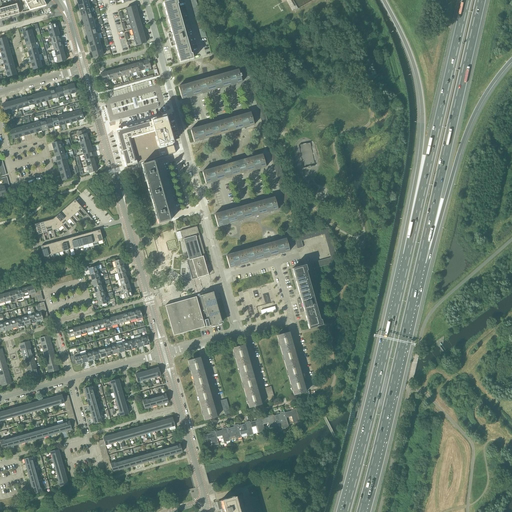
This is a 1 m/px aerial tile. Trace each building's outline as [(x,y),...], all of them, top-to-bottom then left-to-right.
[(0,0),(0,19),(5,18),(10,16),(14,15),(19,14),(30,11),(46,6),(42,0),(0,0)] [(173,0),(163,3),(172,34),(168,36),(171,47),(175,46),(180,63),(193,59),(192,54),(189,54),(176,5),(178,5),(176,0),(173,0)] [(283,11),(276,0),(242,0),(257,26),(283,11)] [(137,12),(135,6),(126,9),(128,14),(137,12)] [(49,32),(58,30),(56,24),(48,26),(49,32)] [(49,32),(51,38),(59,36),(58,30),(49,32)] [(25,39),(33,37),(31,31),(23,33),(25,39)] [(98,33),(97,34),(87,37),(89,42),(98,39),(98,40),(100,39),(98,33)] [(61,42),(59,36),(51,38),(53,45),(61,42)] [(25,39),(26,45),(35,43),(33,37),(25,39)] [(135,40),(136,46),(146,43),(144,38),(135,40)] [(63,48),(61,42),(53,45),(54,51),(63,48)] [(26,45),(28,51),(36,49),(35,43),(26,45)] [(0,46),(0,49),(1,52),(9,50),(7,44),(0,46)] [(92,52),(102,49),(101,44),(100,44),(90,47),(92,52)] [(54,51),(56,57),(64,54),(63,48),(54,51)] [(28,51),(30,57),(38,55),(36,49),(28,51)] [(102,49),(92,52),(93,58),(104,55),(102,49)] [(1,52),(2,59),(11,56),(9,50),(1,52)] [(58,63),(66,61),(64,54),(56,57),(54,57),(55,63),(58,62),(58,63)] [(30,57),(32,64),(40,61),(38,55),(30,57)] [(2,59),(4,65),(12,62),(11,56),(2,59)] [(142,62),(145,70),(148,69),(149,72),(151,71),(151,68),(148,60),(142,62)] [(42,67),(40,61),(32,64),(33,70),(42,67)] [(4,65),(6,71),(14,69),(12,62),(4,65)] [(136,64),(138,72),(139,74),(142,73),(141,71),(145,70),(142,62),(136,64)] [(241,79),(249,77),(254,75),(251,63),(246,64),(242,65),(237,67),(238,70),(241,79)] [(130,65),(133,73),(136,72),(137,75),(139,74),(138,72),(136,64),(130,65)] [(124,67),(127,75),(127,77),(130,77),(129,74),(133,73),(130,65),(124,67)] [(119,68),(121,77),(124,76),(125,78),(127,77),(127,75),(124,67),(119,68)] [(113,70),(115,78),(116,81),(118,80),(117,78),(121,77),(119,68),(113,70)] [(16,75),(14,69),(6,71),(8,77),(16,75)] [(113,70),(107,72),(109,80),(112,79),(113,81),(116,81),(115,78),(113,70)] [(238,70),(223,74),(227,86),(242,82),(241,79),(238,70)] [(106,81),(109,80),(107,72),(101,73),(103,84),(106,83),(106,81)] [(208,78),(212,91),(227,86),(223,74),(208,78)] [(208,78),(193,82),(197,95),(212,91),(208,78)] [(197,95),(193,82),(178,87),(182,99),(197,95)] [(67,86),(70,94),(76,92),(73,84),(67,86)] [(67,86),(62,88),(64,96),(70,94),(67,86)] [(56,89),(58,97),(64,96),(62,88),(56,89)] [(56,89),(50,91),(52,99),(58,97),(56,89)] [(50,91),(44,93),(46,101),(52,99),(50,91)] [(40,102),(46,101),(44,93),(38,94),(40,102)] [(38,94),(32,96),(34,104),(40,102),(38,94)] [(32,96),(26,98),(28,106),(34,104),(32,96)] [(22,107),(28,106),(26,98),(20,99),(22,107)] [(20,99),(14,101),(17,109),(22,107),(20,99)] [(14,101),(8,103),(11,111),(17,109),(14,101)] [(5,112),(11,111),(8,103),(2,104),(5,112)] [(81,111),(75,112),(77,120),(83,119),(82,117),(86,116),(84,107),(80,108),(81,111)] [(71,122),(77,120),(75,112),(69,114),(71,122)] [(250,113),(235,117),(239,129),(254,125),(250,113)] [(65,124),(71,122),(69,114),(63,115),(65,124)] [(59,125),(65,124),(63,115),(57,117),(59,125)] [(54,127),(59,125),(57,117),(51,119),(54,127)] [(220,121),(224,133),(239,129),(235,117),(220,121)] [(166,118),(116,132),(126,167),(176,153),(166,118)] [(48,129),(54,127),(51,119),(45,120),(48,129)] [(42,130),(48,129),(45,120),(39,122),(42,130)] [(220,121),(205,125),(209,138),(224,133),(220,121)] [(36,132),(42,130),(39,122),(34,124),(36,132)] [(30,134),(36,132),(34,124),(28,126),(30,134)] [(209,138),(205,125),(190,129),(194,142),(209,138)] [(24,135),(30,134),(28,126),(22,127),(24,135)] [(18,137),(24,135),(22,127),(16,129),(18,137)] [(16,129),(10,131),(12,139),(18,137),(16,129)] [(85,130),(77,133),(79,137),(80,140),(78,141),(78,143),(80,143),(88,140),(87,134),(86,134),(85,130)] [(88,140),(80,143),(82,149),(90,146),(88,140)] [(60,141),(52,144),(54,150),(62,147),(60,141)] [(90,146),(82,149),(84,155),(92,152),(90,146)] [(62,147),(54,150),(56,156),(64,154),(62,147)] [(92,152),(84,155),(85,161),(94,158),(92,152)] [(64,154),(56,156),(57,162),(66,160),(66,159),(68,159),(67,153),(64,154)] [(262,154),(247,159),(251,171),(266,167),(262,155),(262,154)] [(94,158),(85,161),(87,167),(95,165),(94,158)] [(251,171),(247,159),(232,163),(236,175),(251,171)] [(66,160),(57,162),(59,168),(67,166),(66,160)] [(153,161),(141,164),(147,185),(159,181),(159,179),(159,173),(157,172),(156,170),(154,162),(154,161),(153,161)] [(232,163),(217,167),(221,179),(236,175),(232,163)] [(95,165),(87,167),(89,173),(97,171),(97,170),(95,165)] [(67,166),(59,168),(61,174),(69,172),(67,166)] [(221,179),(217,167),(202,171),(206,184),(221,179)] [(69,172),(61,174),(63,180),(71,178),(69,172)] [(159,181),(147,185),(153,204),(165,201),(164,200),(165,199),(165,198),(165,192),(163,192),(162,190),(161,190),(159,181)] [(259,201),(263,214),(278,210),(274,197),(259,201)] [(75,200),(71,203),(72,204),(78,211),(81,209),(86,215),(87,214),(75,200)] [(165,201),(153,204),(158,224),(170,221),(170,220),(170,218),(170,212),(168,212),(167,209),(165,201)] [(244,206),(248,218),(263,214),(259,201),(244,206)] [(71,203),(67,206),(68,207),(75,215),(77,212),(80,215),(81,214),(78,211),(72,204),(71,203)] [(67,206),(64,210),(71,218),(73,216),(76,219),(77,217),(75,215),(68,207),(67,206)] [(229,210),(233,222),(248,218),(244,206),(229,210)] [(64,210),(60,213),(60,214),(67,221),(70,219),(72,222),(73,221),(71,218),(64,210)] [(214,214),(216,221),(218,227),(233,222),(229,210),(214,214)] [(60,213),(56,216),(57,217),(63,225),(66,223),(68,225),(70,224),(67,221),(60,214),(60,213)] [(56,216),(53,219),(53,220),(58,229),(62,226),(64,229),(66,228),(63,225),(57,217),(56,216)] [(53,219),(49,220),(49,221),(52,231),(53,235),(55,234),(54,231),(58,229),(53,220),(53,219)] [(201,256),(205,255),(203,248),(202,245),(201,242),(202,242),(201,240),(200,237),(199,235),(197,226),(189,228),(187,229),(180,231),(176,232),(179,242),(184,240),(189,258),(189,260),(202,257),(201,256)] [(328,227),(327,227),(320,230),(321,235),(324,235),(328,227)] [(100,230),(95,231),(98,242),(103,240),(100,230)] [(286,239),(271,243),(274,255),(289,251),(286,239)] [(271,243),(256,247),(259,259),(274,255),(271,243)] [(46,245),(41,247),(44,257),(49,256),(46,245)] [(256,247),(241,251),(244,264),(259,259),(256,247)] [(244,264),(241,251),(226,255),(229,268),(244,264)] [(336,253),(330,255),(331,258),(338,262),(336,253)] [(205,255),(201,256),(202,257),(189,260),(189,258),(185,259),(186,261),(187,261),(192,280),(197,278),(208,275),(204,261),(207,261),(205,255)] [(114,261),(116,267),(124,265),(122,259),(114,261)] [(116,267),(118,273),(125,271),(124,265),(116,267)] [(309,329),(311,328),(322,325),(321,320),(318,321),(304,271),(307,270),(305,265),(292,269),(309,329)] [(88,268),(90,275),(98,272),(102,271),(101,269),(102,269),(102,268),(97,270),(96,266),(88,268)] [(118,273),(119,280),(127,277),(125,271),(118,273)] [(100,279),(98,272),(90,275),(92,281),(100,279)] [(119,280),(121,286),(129,284),(127,277),(119,280)] [(102,285),(100,279),(92,281),(94,287),(102,285)] [(121,286),(123,292),(131,290),(129,284),(121,286)] [(27,287),(29,295),(35,293),(34,291),(33,285),(27,287)] [(103,291),(102,285),(94,287),(95,293),(103,291)] [(23,297),(29,295),(27,287),(21,289),(23,297)] [(23,297),(21,289),(15,291),(17,299),(23,297)] [(132,296),(131,290),(123,292),(120,293),(122,299),(125,298),(132,296)] [(201,315),(194,317),(198,329),(206,326),(206,327),(209,326),(210,325),(211,327),(222,324),(216,301),(213,290),(201,293),(199,294),(199,296),(196,297),(201,315)] [(8,292),(11,300),(17,299),(15,291),(8,292)] [(105,297),(103,291),(95,293),(97,299),(105,297)] [(2,294),(5,302),(11,300),(8,292),(2,294)] [(107,303),(105,297),(97,299),(99,305),(107,303)] [(196,297),(165,306),(174,336),(198,329),(194,317),(201,315),(196,297)] [(31,315),(28,316),(31,324),(37,322),(34,314),(32,305),(30,306),(31,310),(30,310),(31,315)] [(43,320),(42,318),(42,315),(41,312),(40,309),(38,313),(34,314),(37,322),(43,320)] [(140,309),(134,311),(136,319),(142,317),(140,309)] [(134,311),(127,313),(130,321),(136,319),(134,311)] [(127,313),(121,315),(124,323),(130,321),(127,313)] [(118,324),(124,323),(121,315),(115,316),(118,324)] [(25,325),(31,324),(28,316),(22,317),(25,325)] [(115,316),(109,318),(111,326),(118,324),(115,316)] [(18,327),(25,325),(22,317),(16,319),(18,327)] [(109,318),(103,320),(105,328),(111,326),(109,318)] [(14,328),(18,327),(16,319),(10,321),(12,328),(12,329),(14,328)] [(99,330),(105,328),(103,320),(97,322),(99,330)] [(10,321),(4,322),(6,328),(6,330),(12,329),(12,328),(10,321)] [(93,331),(99,330),(97,322),(91,323),(93,331)] [(91,323),(85,325),(87,333),(93,331),(91,323)] [(85,325),(79,327),(81,335),(87,333),(85,325)] [(79,327),(73,329),(75,336),(81,335),(79,327)] [(69,338),(75,336),(73,329),(66,330),(69,338)] [(277,335),(281,350),(294,347),(289,332),(277,335)] [(43,345),(51,343),(49,336),(39,338),(39,339),(41,338),(42,344),(41,345),(43,345)] [(147,336),(141,338),(143,346),(150,344),(147,336)] [(141,338),(135,340),(137,348),(143,346),(141,338)] [(135,340),(129,341),(131,350),(137,348),(135,340)] [(21,351),(30,348),(28,342),(29,342),(29,341),(19,344),(21,351)] [(129,341),(123,343),(125,351),(131,350),(129,341)] [(43,352),(44,352),(53,350),(51,343),(43,345),(44,351),(43,352)] [(123,343),(117,345),(119,353),(125,351),(123,343)] [(113,355),(119,353),(117,345),(111,347),(113,355)] [(232,348),(237,363),(249,360),(245,345),(232,348)] [(111,347),(104,348),(107,356),(113,355),(111,347)] [(281,350),(285,365),(298,362),(294,347),(281,350)] [(31,348),(30,348),(21,351),(23,358),(32,355),(30,349),(31,349),(31,348)] [(104,348),(98,350),(101,358),(107,356),(104,348)] [(46,359),(55,356),(53,350),(44,352),(46,358),(45,358),(45,359),(46,359)] [(80,355),(79,353),(79,350),(76,351),(77,353),(73,354),(74,357),(75,361),(76,365),(82,363),(80,355)] [(98,350),(92,352),(95,360),(101,358),(98,350)] [(88,361),(95,360),(92,352),(86,353),(88,361)] [(80,355),(82,363),(88,361),(86,353),(80,355)] [(32,355),(23,358),(25,364),(34,362),(32,356),(33,355),(32,355)] [(47,366),(48,365),(57,363),(55,356),(46,359),(48,365),(47,365),(47,366)] [(188,361),(192,376),(204,372),(200,357),(188,361)] [(237,363),(241,378),(253,375),(249,360),(237,363)] [(34,362),(25,364),(27,371),(36,369),(34,363),(35,362),(34,362)] [(285,365),(290,380),(302,377),(298,362),(285,365)] [(49,372),(49,373),(59,370),(57,363),(48,365),(50,371),(49,372)] [(37,368),(36,369),(27,371),(29,378),(39,376),(39,375),(37,376),(36,369),(37,369),(37,368)] [(158,368),(153,369),(155,378),(161,376),(158,368)] [(155,378),(153,369),(147,371),(149,379),(155,378)] [(0,379),(1,379),(10,376),(8,370),(0,371),(0,374),(1,378),(0,378),(0,379)] [(204,372),(192,376),(196,391),(208,387),(204,372)] [(137,383),(143,381),(141,373),(135,374),(137,383)] [(241,378),(245,393),(257,390),(253,375),(241,378)] [(12,383),(10,376),(1,379),(3,385),(2,385),(2,386),(12,383)] [(302,377),(290,380),(294,395),(306,392),(302,377)] [(110,381),(112,387),(120,385),(119,379),(110,381)] [(84,389),(86,395),(94,392),(92,386),(84,389)] [(196,391),(200,406),(213,402),(208,387),(196,391)] [(123,396),(122,390),(114,393),(115,399),(123,396)] [(249,408),(255,406),(262,405),(257,390),(245,393),(249,408)] [(166,394),(160,396),(162,404),(168,403),(166,394)] [(62,395),(56,396),(58,405),(64,403),(63,400),(62,397),(62,395)] [(52,406),(58,405),(56,396),(50,398),(52,406)] [(125,402),(123,396),(115,399),(117,404),(125,402)] [(156,406),(162,404),(160,396),(154,398),(156,406)] [(47,408),(52,406),(50,398),(44,400),(47,408)] [(97,404),(95,398),(87,400),(89,406),(97,404)] [(151,407),(156,406),(154,398),(148,399),(151,407)] [(145,409),(151,407),(148,399),(142,401),(145,409)] [(41,410),(47,408),(44,400),(38,401),(41,410)] [(35,411),(41,410),(38,401),(33,403),(35,411)] [(127,408),(125,402),(117,404),(119,410),(127,408)] [(213,402),(200,406),(205,421),(217,417),(213,402)] [(33,403),(27,405),(29,413),(35,411),(33,403)] [(99,410),(97,404),(89,406),(90,412),(99,410)] [(21,406),(16,408),(18,416),(24,415),(21,406)] [(16,408),(10,410),(12,418),(18,416),(16,408)] [(128,414),(127,408),(119,410),(120,416),(128,414)] [(294,410),(285,413),(286,418),(292,416),(293,423),(300,422),(296,408),(294,409),(294,410)] [(10,410),(4,411),(6,420),(12,418),(10,410)] [(100,415),(99,410),(90,412),(92,418),(100,415)] [(285,413),(284,412),(282,412),(282,414),(273,416),(274,421),(275,421),(275,424),(281,423),(282,429),(289,427),(288,425),(286,418),(285,413)] [(102,421),(100,415),(92,418),(94,424),(102,421)] [(271,417),(262,419),(261,419),(263,424),(269,423),(271,430),(277,428),(275,424),(275,421),(274,421),(273,416),(273,415),(271,415),(271,417)] [(172,418),(166,419),(169,428),(175,426),(172,418)] [(251,428),(252,428),(257,426),(259,433),(265,431),(263,424),(261,419),(262,419),(261,418),(259,419),(260,420),(250,423),(251,428)] [(166,419),(161,421),(163,429),(169,428),(166,419)] [(71,427),(70,424),(69,422),(69,421),(63,423),(66,431),(72,429),(71,427)] [(161,421),(155,423),(157,431),(163,429),(161,421)] [(240,431),(245,429),(247,436),(253,435),(252,428),(251,428),(250,423),(250,421),(248,422),(248,423),(239,426),(238,426),(240,431)] [(60,433),(66,431),(63,423),(57,425),(60,433)] [(155,423),(149,424),(151,432),(157,431),(155,423)] [(149,424),(143,426),(146,434),(151,432),(149,424)] [(54,434),(60,433),(57,425),(52,426),(54,434)] [(236,426),(227,429),(228,434),(229,438),(235,436),(236,439),(237,439),(242,438),(240,431),(238,426),(239,426),(238,425),(236,425),(236,426)] [(138,427),(132,429),(134,437),(140,436),(138,427)] [(46,428),(40,429),(43,438),(48,436),(46,428)] [(217,437),(222,436),(224,443),(230,441),(229,438),(228,434),(227,429),(227,428),(224,428),(225,430),(216,432),(215,432),(217,437)] [(40,429),(34,431),(37,439),(43,438),(40,429)] [(132,429),(126,431),(128,439),(134,437),(132,429)] [(34,431),(29,433),(31,441),(37,439),(34,431)] [(123,440),(128,439),(126,431),(120,432),(123,440)] [(216,432),(215,431),(213,432),(213,433),(204,435),(205,440),(211,439),(213,446),(219,444),(217,437),(215,432),(216,432)] [(120,432),(114,434),(117,442),(123,440),(120,432)] [(29,433),(23,434),(25,443),(31,441),(29,433)] [(23,434),(17,436),(19,444),(25,443),(23,434)] [(111,444),(117,442),(114,434),(109,435),(111,444)] [(103,437),(103,439),(104,442),(105,445),(111,444),(109,435),(103,437)] [(11,438),(6,439),(8,448),(14,446),(11,438)] [(180,444),(174,446),(176,454),(182,452),(180,444)] [(174,446),(168,447),(170,456),(176,454),(174,446)] [(168,447),(162,449),(165,457),(170,456),(168,447)] [(50,452),(52,458),(60,455),(59,449),(50,452)] [(159,459),(165,457),(162,449),(157,451),(159,459)] [(153,460),(159,459),(157,451),(151,452),(153,460)] [(151,452),(145,454),(147,462),(153,460),(151,452)] [(145,454),(139,456),(142,464),(147,462),(145,454)] [(52,458),(54,463),(62,461),(60,455),(52,458)] [(139,456),(133,457),(136,465),(142,464),(139,456)] [(24,459),(26,465),(34,463),(32,457),(24,459)] [(133,457),(128,459),(130,467),(136,465),(133,457)] [(122,460),(124,469),(130,467),(128,459),(122,460)] [(122,460),(116,462),(118,470),(124,469),(122,460)] [(54,463),(55,469),(64,467),(62,461),(54,463)] [(113,472),(118,470),(116,462),(110,464),(111,467),(112,470),(113,472)] [(26,465),(27,471),(35,469),(34,463),(26,465)] [(55,469),(57,475),(65,473),(64,467),(55,469)] [(27,471),(29,477),(37,474),(35,469),(27,471)] [(67,478),(65,473),(57,475),(59,481),(67,478)] [(29,477),(30,482),(39,480),(37,474),(29,477)] [(69,484),(67,478),(59,481),(60,487),(69,484)] [(30,482),(32,488),(40,486),(39,480),(30,482)] [(34,494),(42,492),(40,486),(32,488),(34,494)] [(221,501),(219,501),(221,511),(245,511),(241,495),(236,497),(236,496),(234,497),(233,496),(231,496),(231,497),(220,500),(221,501)]
